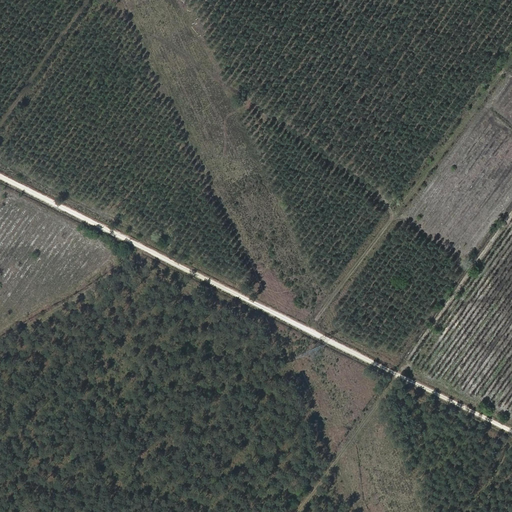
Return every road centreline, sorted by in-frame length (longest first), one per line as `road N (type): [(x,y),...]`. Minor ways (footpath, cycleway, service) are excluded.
road 1 (track): [(0,174),(511,430)]
road 2 (track): [(312,331),(511,64)]
